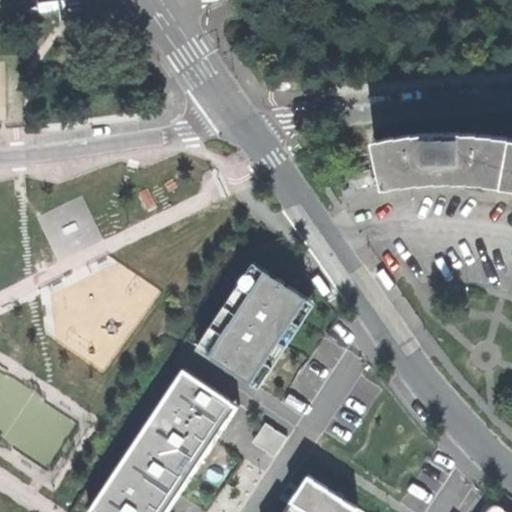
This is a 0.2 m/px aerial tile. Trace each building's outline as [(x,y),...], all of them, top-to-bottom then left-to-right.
[(469,180),(498,184),(509,137),(477,132),(444,130),(405,133),(369,137),(380,187),(408,183),(438,180),(469,180)] [(511,137),(509,137),(498,184),(511,186),(511,137)] [(203,351),(201,355),(253,390),(255,386),(252,384),(312,296),(315,298),(316,295),(264,260),(261,264),(263,265),(204,352),(203,351)] [(383,270),(379,272),(392,290),(399,285),(389,272),(386,267),(383,270)] [(90,511),(166,511),(239,404),(185,368),(89,511),(90,511)] [(309,468),(279,511),(357,511),(363,504),(309,468)] [(511,511),(488,495),(475,511),(511,511)]
